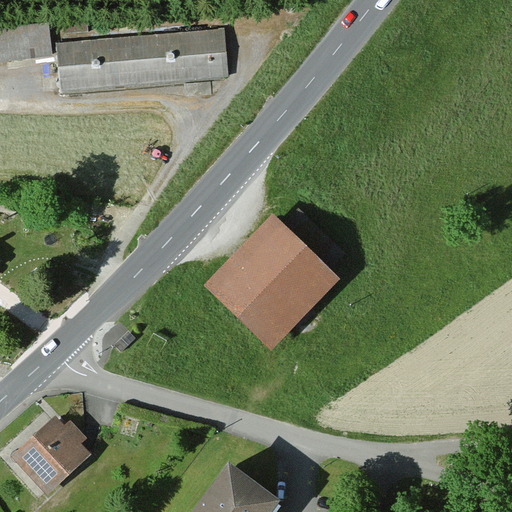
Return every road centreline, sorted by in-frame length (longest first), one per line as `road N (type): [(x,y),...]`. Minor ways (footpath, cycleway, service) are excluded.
road 1 (tertiary): [(44,363),(192,215),(376,0)]
road 2 (residential): [(44,363),(314,440)]
road 3 (track): [(376,452),(511,498)]
road 4 (residential): [(376,452),(511,443)]
